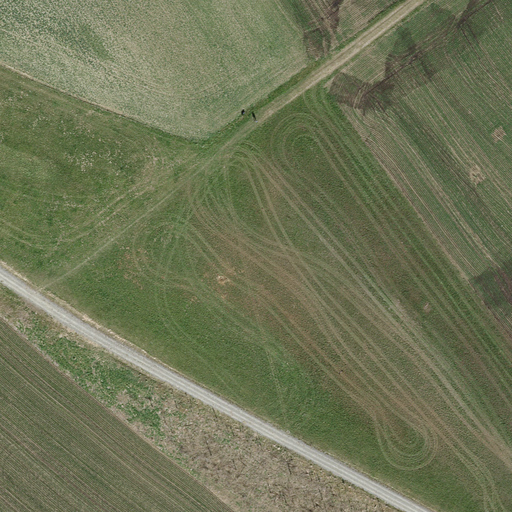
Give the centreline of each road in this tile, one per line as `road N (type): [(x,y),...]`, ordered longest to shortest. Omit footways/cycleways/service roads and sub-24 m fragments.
road 1 (track): [(423,511),(0,272)]
road 2 (track): [(257,119),(414,0)]
